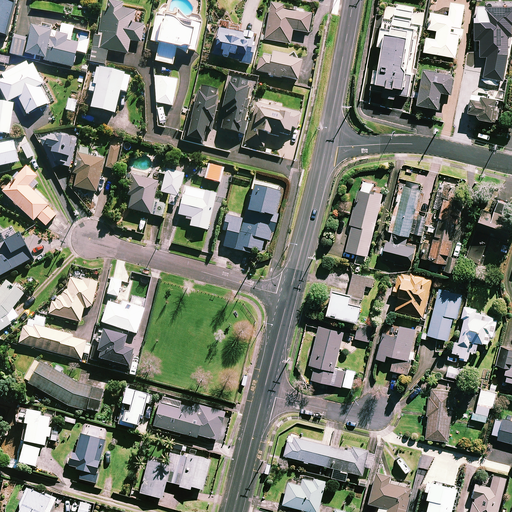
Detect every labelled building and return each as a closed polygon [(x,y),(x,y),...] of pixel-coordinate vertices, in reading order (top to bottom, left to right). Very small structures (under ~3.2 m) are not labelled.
[(0,0),(0,35),(6,37),(16,1),(9,0),(0,0)] [(123,7),(109,4),(108,12),(104,11),(99,38),(95,37),(91,63),(106,66),(109,52),(129,56),(131,43),(142,45),(145,28),(134,26),(136,15),(122,12),(123,7)] [(284,8),(271,5),(264,41),(291,45),(293,32),(309,35),(312,17),(284,12),(284,8)] [(412,76),(407,75),(410,56),(412,56),(416,33),(410,32),(414,11),(386,6),(378,50),(383,51),(381,67),(376,66),(371,92),(383,94),(383,100),(394,102),(395,96),(408,99),(412,76)] [(464,30),(461,30),(465,8),(451,6),(449,19),(430,16),(428,32),(437,34),(436,42),(426,40),(424,54),(456,60),(460,38),(463,38),(464,30)] [(490,100),(504,103),(507,80),(504,81),(508,60),(509,36),(511,30),(511,12),(477,10),(474,42),(481,43),(480,59),(486,59),(485,80),(491,80),(490,100)] [(175,16),(159,12),(152,44),(160,46),(156,64),(174,68),(177,52),(196,57),(203,24),(201,24),(202,19),(198,18),(190,16),(190,18),(182,16),(183,14),(176,13),(175,16)] [(235,27),(222,24),(213,58),(251,69),(259,40),(234,33),(235,27)] [(77,54),(79,46),(72,44),(73,40),(31,30),(28,45),(14,42),(11,55),(49,63),(49,65),(74,70),(77,54)] [(303,65),(274,56),(272,60),(262,57),(257,73),(298,85),(303,65)] [(28,66),(6,78),(9,84),(2,88),(10,104),(18,100),(27,118),(51,105),(44,92),(49,89),(38,67),(31,71),(28,66)] [(131,79),(98,72),(95,86),(92,85),(90,95),(96,96),(92,112),(116,118),(121,95),(127,96),(131,79)] [(454,78),(423,73),(417,108),(439,112),(441,96),(451,97),(454,78)] [(178,81),(155,77),(157,106),(173,108),(178,81)] [(250,87),(230,82),(223,112),(227,113),(222,133),(243,138),(248,114),(244,113),(250,87)] [(219,95),(202,91),(201,96),(196,95),(191,119),(189,118),(184,141),(204,145),(208,124),(214,125),(217,111),(216,111),(219,95)] [(281,104),(257,98),(245,146),(264,151),(267,138),(271,139),(272,135),(283,138),(284,134),(291,136),(292,130),(297,131),(301,114),(280,109),(281,104)] [(497,103),(481,100),(480,105),(471,103),(468,116),(478,118),(477,122),(492,125),(497,103)] [(16,107),(0,105),(0,135),(12,136),(16,107)] [(52,139),(40,139),(53,170),(60,167),(71,170),(76,145),(66,143),(67,138),(53,135),(52,139)] [(0,168),(19,164),(14,143),(0,146),(0,168)] [(35,158),(29,144),(22,148),(28,161),(35,158)] [(89,153),(90,151),(80,149),(74,176),(78,177),(75,190),(97,195),(104,166),(107,166),(106,169),(115,171),(120,150),(111,148),(109,158),(89,153)] [(224,170),(210,167),(207,181),(220,184),(224,170)] [(21,176),(17,173),(13,178),(16,181),(4,194),(34,223),(38,219),(47,228),(57,216),(33,192),(39,186),(35,182),(38,179),(28,169),(21,176)] [(185,175),(167,171),(161,194),(171,196),(169,206),(176,208),(185,175)] [(155,203),(159,184),(142,180),(143,175),(134,173),(126,211),(164,219),(167,206),(155,203)] [(460,182),(443,177),(436,202),(440,204),(436,217),(439,218),(431,248),(424,246),(420,260),(446,266),(444,273),(453,275),(457,261),(449,259),(453,243),(449,242),(454,225),(458,226),(463,204),(455,202),(460,182)] [(352,227),(346,253),(357,256),(355,261),(366,264),(382,196),(371,194),(373,186),(361,183),(350,226),(352,227)] [(227,187),(221,186),(217,205),(222,206),(227,187)] [(278,190),(255,186),(249,215),(275,221),(280,196),(277,195),(278,190)] [(425,226),(427,219),(419,216),(424,193),(404,189),(395,227),(391,226),(390,234),(409,239),(410,234),(422,238),(425,226)] [(217,197),(203,193),(201,202),(184,198),(179,217),(193,220),(191,228),(208,233),(217,197)] [(493,214),(483,210),(467,261),(483,267),(493,240),(506,245),(509,236),(511,237),(511,219),(509,219),(511,208),(511,204),(498,200),(493,214)] [(228,233),(224,249),(257,257),(258,253),(262,254),(265,242),(270,243),(272,234),(274,234),(276,226),(245,218),(244,222),(227,217),(223,232),(228,233)] [(29,236),(19,218),(8,224),(16,238),(0,247),(0,279),(29,263),(17,243),(29,236)] [(406,248),(387,243),(383,260),(411,267),(416,247),(407,245),(406,248)] [(432,281),(409,275),(398,279),(393,297),(400,299),(397,312),(423,319),(432,281)] [(348,298),(333,295),(328,318),(357,325),(361,310),(358,309),(360,301),(362,301),(366,287),(372,289),(374,281),(353,276),(348,298)] [(84,310),(88,311),(93,307),(98,285),(84,281),(84,283),(69,279),(63,306),(53,304),(50,316),(81,324),(84,310)] [(5,337),(6,337),(12,333),(8,327),(12,325),(11,324),(18,318),(13,311),(24,296),(6,283),(1,292),(0,291),(0,332),(1,332),(5,337)] [(462,297),(439,292),(428,337),(447,342),(453,319),(456,320),(462,297)] [(145,311),(111,300),(102,326),(137,337),(145,311)] [(476,311),(464,308),(462,322),(463,322),(459,344),(455,343),(452,355),(460,356),(459,360),(468,362),(470,353),(476,355),(478,344),(488,346),(489,341),(492,342),(497,320),(475,315),(476,311)] [(373,328),(360,324),(356,340),(368,343),(373,328)] [(416,332),(386,324),(377,361),(385,363),(387,357),(394,359),(391,372),(408,376),(411,361),(409,360),(416,332)] [(86,341),(25,325),(20,345),(82,361),(84,354),(89,356),(91,346),(85,345),(86,341)] [(344,335),(319,329),(310,367),(315,368),(311,381),(351,391),(355,375),(335,370),(344,335)] [(132,341),(102,333),(98,347),(93,346),(89,362),(132,373),(137,354),(126,351),(132,341)] [(507,370),(502,389),(510,391),(511,385),(511,384),(511,351),(501,349),(496,367),(507,370)] [(30,383),(28,385),(70,409),(99,415),(105,392),(79,385),(61,374),(64,370),(58,366),(56,370),(42,362),(40,364),(36,361),(25,379),(30,383)] [(460,370),(448,368),(447,378),(458,380),(460,370)] [(488,392),(481,390),(476,411),(473,410),(471,421),(487,424),(490,409),(494,410),(498,392),(496,392),(497,387),(490,385),(488,392)] [(150,397),(128,391),(119,424),(139,429),(142,419),(144,420),(150,397)] [(454,393),(430,391),(427,417),(429,417),(426,440),(448,443),(454,393)] [(194,412),(160,404),(154,428),(197,440),(198,437),(218,443),(226,414),(196,406),(194,412)] [(25,445),(47,448),(48,439),(51,440),(52,430),(50,429),(51,420),(41,418),(42,415),(26,413),(24,426),(28,427),(25,445)] [(511,422),(503,420),(502,423),(495,421),(492,436),(499,437),(498,441),(511,444),(511,422)] [(106,443),(80,436),(71,469),(82,472),(80,481),(95,485),(106,443)] [(336,450),(289,439),(284,459),(324,469),(321,478),(345,484),(347,475),(361,478),(367,454),(351,450),(351,452),(336,448),(336,450)] [(188,448),(174,444),(172,451),(186,455),(188,448)] [(40,451),(24,448),(21,465),(37,468),(40,451)] [(210,463),(171,453),(167,467),(149,463),(141,496),(163,501),(167,484),(180,487),(180,489),(191,492),(192,489),(203,492),(210,463)] [(389,479),(376,476),(368,507),(378,510),(377,511),(405,511),(412,487),(401,484),(400,490),(387,486),(389,479)] [(497,511),(506,480),(492,476),(489,490),(475,486),(471,501),(473,501),(470,511),(497,511)] [(367,482),(358,480),(357,488),(366,489),(367,482)] [(318,511),(325,485),(313,482),(312,485),(302,482),(300,489),(288,486),(282,508),(298,511),(318,511)] [(440,489),(429,487),(425,505),(428,506),(426,511),(450,511),(455,493),(440,489)] [(51,511),(56,501),(28,489),(18,511),(51,511)] [(278,492),(267,489),(264,501),(276,503),(278,492)]
